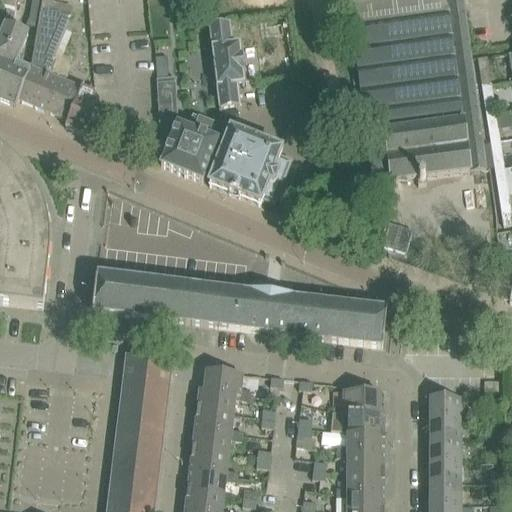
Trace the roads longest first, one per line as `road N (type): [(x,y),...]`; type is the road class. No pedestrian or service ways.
road 1 (residential): [(93,164),(267,240),(511,327)]
road 2 (residential): [(186,354),(389,379),(400,392),(398,511)]
road 3 (residential): [(70,340),(93,164)]
road 4 (residential): [(169,511),(186,354)]
